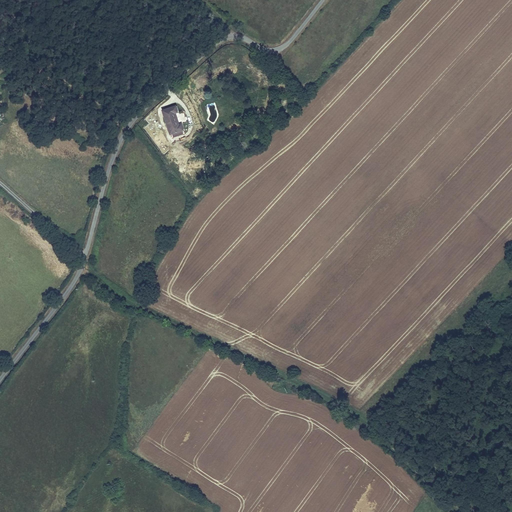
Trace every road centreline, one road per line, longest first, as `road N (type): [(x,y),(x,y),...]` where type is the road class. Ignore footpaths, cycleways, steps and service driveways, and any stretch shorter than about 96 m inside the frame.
road 1 (unclassified): [(322,0),(276,51),(228,38),(148,99),(110,163),(71,288),(0,377)]
road 2 (track): [(83,261),(120,296),(346,410),(447,511)]
